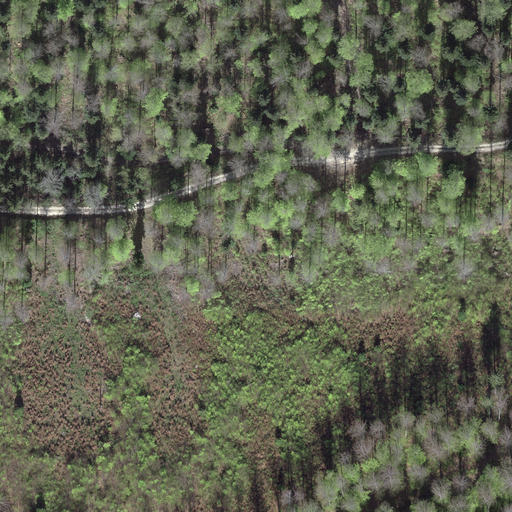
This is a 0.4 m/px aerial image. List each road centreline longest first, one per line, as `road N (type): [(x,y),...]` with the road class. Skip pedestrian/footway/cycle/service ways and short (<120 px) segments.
road 1 (track): [(0,207),(117,208),(264,164),(511,141)]
road 2 (track): [(341,153),(273,144),(134,163),(0,134)]
road 3 (track): [(385,511),(511,463)]
